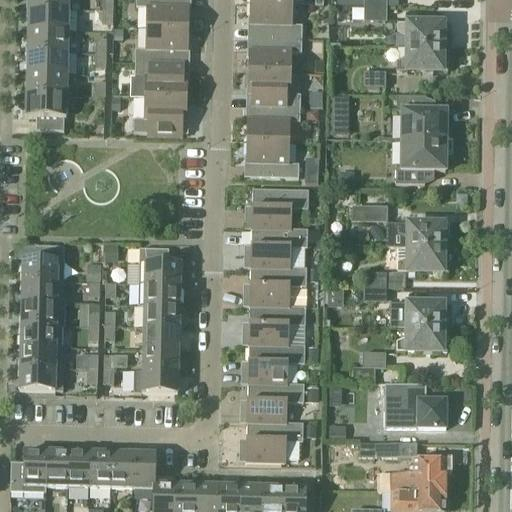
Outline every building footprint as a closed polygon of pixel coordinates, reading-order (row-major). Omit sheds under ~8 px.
[(27,0),(27,13),(67,13),(67,0),(27,0)] [(112,14),(112,0),(102,0),(102,14),(112,14)] [(146,32),(187,33),(187,11),(184,11),(183,0),(135,0),(135,11),(146,11),(146,32)] [(363,0),(364,10),(385,11),(384,0),(363,0)] [(290,29),(291,7),(250,7),(249,29),(253,29),(252,41),(301,43),(301,29),(290,29)] [(385,25),(385,11),(364,10),(364,25),(385,25)] [(67,35),(67,13),(27,13),(27,35),(67,35)] [(112,29),(112,14),(102,14),(101,29),(112,29)] [(407,51),(447,52),(447,28),(398,27),(398,36),(407,41),(407,51)] [(186,55),(187,33),(146,32),(145,53),(134,53),(134,67),(182,68),(183,55),(186,55)] [(66,57),(67,35),(27,35),(26,56),(66,57)] [(300,56),(301,43),(252,41),(252,54),(249,54),(248,76),(289,77),(290,56),(300,56)] [(105,57),(105,43),(95,43),(95,57),(105,57)] [(446,76),(447,52),(407,51),(407,63),(397,67),(397,76),(446,76)] [(66,78),(66,57),(26,56),(26,78),(66,78)] [(105,72),(105,57),(95,57),(94,72),(105,72)] [(315,64),(315,77),(323,77),(323,65),(315,64)] [(182,80),(182,68),(134,67),(134,80),(145,81),(144,102),(185,103),(186,81),(182,80)] [(384,93),(384,75),(363,75),(363,93),(384,93)] [(289,98),(289,77),(248,76),(247,98),(251,98),(251,111),(299,112),(299,98),(289,98)] [(65,100),(66,78),(26,78),(25,99),(65,100)] [(104,101),(104,86),(94,86),(94,100),(104,101)] [(65,122),(65,100),(25,99),(25,121),(36,121),(35,134),(63,135),(63,122),(65,122)] [(425,114),(425,100),(396,100),(396,115),(401,115),(401,144),(452,145),(452,133),(445,130),(445,115),(425,114)] [(185,125),(185,103),(144,102),(144,123),(133,122),(132,137),(181,138),(181,125),(185,125)] [(299,126),(299,112),(251,111),(250,124),(247,124),(246,146),(287,147),(288,126),(299,126)] [(330,125),(329,141),(344,141),(344,126),(330,125)] [(452,156),(452,145),(401,144),(400,173),(395,172),(394,188),(423,188),(424,174),(444,174),(444,159),(445,159),(452,156)] [(287,168),(287,147),(246,146),(246,168),(249,168),(249,181),(297,182),(298,168),(287,168)] [(317,188),(317,178),(304,178),(304,187),(317,188)] [(337,178),(337,193),(351,194),(351,184),(345,178),(337,178)] [(290,234),(290,233),(290,213),(307,213),(307,195),(252,193),(251,220),(244,219),(243,234),(251,234),(251,233),(290,234)] [(387,227),(387,211),(355,211),(354,225),(364,225),(364,227),(387,227)] [(448,229),(387,229),(387,251),(399,251),(448,252),(448,229)] [(306,234),(290,233),(290,234),(251,233),(251,234),(250,258),(243,258),(242,272),(250,272),(289,273),(289,272),(289,252),(306,252),(306,234)] [(309,234),(308,249),(318,249),(319,234),(309,234)] [(21,286),(62,286),(63,251),(34,250),(34,264),(22,263),(21,286)] [(116,250),(104,250),(103,266),(116,266),(116,250)] [(448,276),(448,252),(399,251),(399,276),(448,276)] [(138,288),(179,289),(179,267),(167,267),(168,253),(138,253),(138,288)] [(88,269),(88,286),(99,286),(100,270),(88,269)] [(306,272),(289,272),(289,273),(250,272),(249,297),(242,297),(241,311),(249,311),(288,312),(288,311),(288,291),(305,291),(306,272)] [(306,274),(306,285),(316,285),(317,274),(306,274)] [(365,291),(386,292),(386,280),(365,280),(365,291)] [(65,287),(62,286),(21,286),(21,307),(64,308),(65,287)] [(98,302),(99,287),(88,287),(88,301),(98,302)] [(114,302),(115,288),(105,287),(104,302),(114,302)] [(178,311),(179,289),(138,288),(137,310),(178,311)] [(386,306),(386,292),(365,291),(365,306),(386,306)] [(64,329),(64,308),(21,307),(20,329),(61,330),(61,329),(64,329)] [(398,308),(389,308),(389,332),(408,332),(447,333),(447,308),(398,308)] [(178,332),(178,311),(137,310),(143,310),(143,331),(178,332)] [(305,311),(288,311),(288,312),(249,311),(248,336),(241,336),(241,350),(248,350),(248,349),(287,350),(287,329),(304,330),(305,311)] [(316,325),(316,313),(306,313),(306,324),(316,325)] [(87,330),(98,330),(98,316),(88,316),(87,330)] [(104,331),(114,331),(114,316),(104,316),(104,331)] [(61,351),(61,330),(20,329),(20,350),(63,351),(61,351)] [(97,345),(98,330),(87,330),(87,345),(97,345)] [(113,345),(114,331),(104,331),(103,345),(113,345)] [(177,354),(178,332),(143,331),(142,353),(177,354)] [(408,341),(398,348),(398,358),(447,358),(447,333),(408,332),(408,341)] [(304,350),(287,350),(248,349),(248,350),(247,375),(240,375),(240,389),(247,389),(247,388),(286,389),(286,388),(286,368),(303,369),(304,350)] [(62,373),(63,351),(20,350),(19,372),(62,373)] [(316,363),(316,351),(306,351),(306,363),(316,363)] [(177,375),(177,354),(142,353),(142,375),(177,375)] [(351,388),(374,389),(373,373),(385,373),(385,357),(361,357),(361,371),(351,371),(351,388)] [(86,373),(97,374),(97,359),(87,359),(86,373)] [(103,374),(113,374),(113,359),(103,359),(103,374)] [(62,395),(62,373),(19,372),(19,394),(62,395)] [(96,388),(97,374),(86,373),(86,388),(96,388)] [(112,389),(113,374),(103,374),(102,388),(112,389)] [(176,398),(177,375),(142,375),(141,397),(176,398)] [(303,389),(286,388),(286,389),(247,388),(247,389),(246,414),(239,413),(239,427),(246,428),(246,427),(285,428),(285,427),(285,407),(302,407),(303,389)] [(426,389),(418,388),(385,388),(384,434),(446,434),(446,404),(426,404),(426,389)] [(315,402),(315,390),(305,390),(305,402),(315,402)] [(302,428),(285,427),(285,428),(246,427),(246,428),(245,452),(238,452),(238,466),(284,467),(284,464),(297,464),(297,446),(301,446),(302,428)] [(339,430),(328,430),(328,443),(338,443),(339,430)] [(303,431),(303,441),(313,441),(313,431),(303,431)] [(398,448),(390,448),(359,448),(359,461),(398,462),(398,448)] [(44,497),(45,491),(45,455),(24,455),(23,467),(10,466),(9,496),(44,497)] [(66,491),(67,456),(45,455),(45,491),(66,491)] [(88,492),(89,456),(67,456),(66,491),(88,492)] [(110,492),(110,457),(89,456),(88,492),(110,492)] [(131,493),(132,457),(110,457),(110,492),(131,493)] [(152,511),(153,476),(154,476),(154,458),(132,457),(131,493),(152,493),(151,511),(152,511)] [(411,478),(390,477),(390,496),(444,497),(444,464),(411,464),(411,478)] [(174,511),(175,489),(154,488),(154,476),(153,476),(152,511),(174,511)] [(195,511),(196,489),(175,489),(174,511),(195,511)] [(217,511),(218,490),(196,489),(195,511),(217,511)] [(238,511),(239,490),(218,490),(217,511),(238,511)] [(260,511),(261,491),(239,490),(238,511),(260,511)] [(282,511),(283,491),(261,491),(260,511),(282,511)] [(283,491),(282,511),(304,511),(305,492),(283,491)] [(443,511),(444,497),(390,496),(390,497),(390,511),(443,511)]
